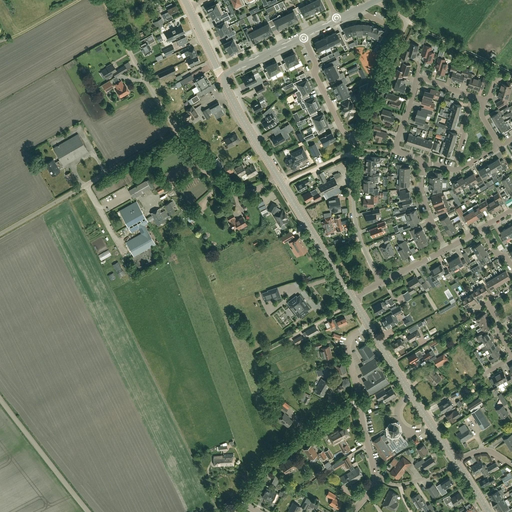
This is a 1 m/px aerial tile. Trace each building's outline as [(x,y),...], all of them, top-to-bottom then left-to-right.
[(231,0),(236,9),(245,5),(242,0),(231,0)] [(316,0),(315,1),(319,9),(319,10),(324,8),(320,0),(316,0)] [(314,12),(319,9),(315,1),(310,3),(314,12)] [(166,6),(169,12),(161,15),(163,20),(167,18),(168,21),(172,18),(171,15),(171,16),(170,14),(179,10),(176,4),(172,6),(171,3),(166,6)] [(221,8),(218,3),(206,9),(209,13),(210,13),(221,8)] [(309,14),(314,12),(310,3),(305,6),(309,14)] [(309,14),(305,6),(300,8),(299,6),(296,7),(299,13),(302,12),(304,17),(309,14)] [(210,13),(212,19),(214,18),(219,15),(221,19),(229,15),(227,11),(225,12),(224,10),(222,11),(221,8),(210,13)] [(293,11),(289,14),(293,22),(298,20),(295,15),(298,14),(295,8),(292,9),(293,11)] [(288,25),(293,22),(289,14),(284,16),(288,25)] [(217,29),(218,31),(229,26),(226,21),(230,19),(229,15),(221,19),(223,22),(216,26),(216,27),(215,27),(216,30),(217,29)] [(288,25),(284,16),(281,17),(280,15),(277,16),(278,16),(283,27),(288,25)] [(278,30),(283,27),(278,16),(270,20),(273,26),(276,25),(278,30)] [(156,27),(163,24),(160,19),(156,21),(153,23),(156,27)] [(270,27),(273,26),(270,20),(267,22),(268,24),(263,26),(268,35),(273,32),(270,27)] [(357,25),(350,26),(353,36),(358,35),(357,25)] [(377,27),(371,25),(372,25),(371,26),(370,25),(369,34),(374,36),(377,27)] [(185,33),(182,26),(175,29),(172,30),(172,31),(165,34),(167,38),(168,40),(172,38),(185,33)] [(228,37),(232,35),(236,34),(234,30),(229,32),(227,27),(229,26),(218,31),(221,36),(226,34),(228,37)] [(263,26),(259,29),(263,37),(268,35),(263,26)] [(345,33),(343,35),(345,40),(348,39),(348,38),(353,36),(350,26),(343,29),(345,33)] [(377,27),(374,36),(373,38),(377,40),(380,42),(383,36),(380,34),(383,30),(382,30),(382,29),(382,30),(382,29),(377,27)] [(247,28),(243,30),(248,42),(252,40),(253,42),(258,40),(257,40),(258,39),(254,31),(251,32),(251,31),(249,31),(248,31),(247,28)] [(258,39),(263,37),(259,29),(254,31),(258,39)] [(340,43),(342,46),(345,45),(342,38),(339,39),(337,36),(336,33),(331,35),(334,43),(337,42),(340,43)] [(145,42),(139,45),(145,56),(152,52),(147,41),(153,38),(152,35),(144,39),(145,42)] [(227,49),(237,44),(234,39),(232,35),(228,37),(230,41),(227,42),(223,44),(226,49),(227,48),(227,49)] [(328,36),(325,37),(330,48),(335,45),(334,43),(331,35),(328,36)] [(185,37),(177,41),(179,46),(182,45),(182,47),(185,46),(184,44),(188,42),(185,37)] [(323,39),(320,40),(324,49),(325,50),(330,48),(325,37),(323,39)] [(318,52),(324,49),(320,40),(315,43),(316,46),(315,46),(318,52)] [(415,57),(419,45),(411,43),(411,44),(410,44),(409,46),(410,47),(409,50),(404,49),(402,57),(409,59),(410,55),(415,57)] [(227,49),(229,54),(239,49),(237,44),(227,49)] [(425,56),(424,60),(431,62),(434,53),(431,52),(432,47),(425,45),(421,55),(425,56)] [(165,55),(175,50),(173,46),(163,50),(165,55)] [(191,58),(197,56),(197,55),(194,47),(187,50),(187,51),(181,54),(183,58),(190,55),(191,58)] [(294,66),(299,63),(294,53),(294,54),(293,53),(291,54),(291,55),(289,56),(294,66)] [(191,58),(187,60),(190,66),(200,62),(197,56),(191,58)] [(289,56),(284,59),(286,63),(283,65),(286,71),(289,69),(289,68),(294,66),(289,56)] [(444,74),(448,64),(444,63),(445,59),(439,57),(436,68),(439,69),(438,72),(444,74)] [(326,75),(338,69),(336,65),(339,64),(336,60),(329,63),(330,66),(323,69),(323,70),(324,70),(323,71),(325,74),(326,74),(326,75)] [(271,65),(276,74),(281,72),(282,73),(285,71),(282,66),(279,67),(276,62),(275,62),(273,63),(273,64),(271,65)] [(407,76),(411,65),(404,63),(401,71),(398,69),(396,75),(402,77),(403,74),(407,76)] [(115,77),(120,74),(127,70),(125,65),(118,70),(116,71),(112,64),(102,71),(107,79),(112,76),(111,74),(113,73),(115,77)] [(457,81),(459,72),(460,70),(457,69),(458,66),(452,64),(450,71),(453,72),(451,79),(457,81)] [(271,65),(266,67),(268,72),(265,74),(268,79),(271,78),(271,77),(276,74),(271,65)] [(173,67),(158,74),(161,79),(176,72),(173,67)] [(469,73),(470,70),(465,68),(464,71),(463,70),(463,71),(460,70),(459,72),(457,81),(462,83),(465,75),(468,76),(469,73)] [(345,77),(343,72),(340,74),(338,69),(326,75),(327,76),(326,77),(328,80),(329,80),(329,81),(336,77),(338,80),(338,81),(345,77)] [(474,88),(477,79),(474,78),(475,74),(469,73),(468,76),(467,79),(470,80),(468,87),(474,88)] [(196,87),(192,89),(194,93),(201,90),(201,91),(210,86),(211,85),(210,85),(208,81),(206,78),(204,75),(204,74),(203,74),(195,80),(196,82),(194,83),(196,87)] [(246,86),(253,82),(255,86),(263,82),(260,76),(256,78),(254,75),(249,78),(248,76),(242,79),(246,86)] [(338,81),(338,80),(336,81),(338,84),(332,87),(332,88),(331,88),(333,91),(334,91),(335,93),(347,87),(345,84),(347,82),(345,77),(338,81)] [(479,90),(482,83),(485,84),(487,78),(483,77),(483,78),(481,78),(480,80),(477,79),(474,88),(479,90)] [(403,84),(405,80),(399,78),(397,83),(396,82),(394,89),(404,92),(405,89),(406,89),(406,87),(406,86),(406,85),(403,84)] [(106,92),(114,87),(110,80),(102,85),(106,92)] [(310,85),(308,82),(307,82),(306,80),(301,82),(300,80),(293,83),(295,86),(296,86),(298,91),(299,90),(310,85)] [(124,86),(121,81),(115,84),(118,90),(116,90),(120,97),(129,92),(125,85),(124,86)] [(506,84),(502,83),(500,90),(510,93),(511,93),(511,82),(508,81),(507,83),(506,84)] [(257,93),(265,89),(262,84),(254,88),(257,93)] [(299,90),(302,95),(301,96),(302,99),(308,96),(306,93),(311,91),(310,89),(311,88),(310,85),(299,90)] [(343,96),(345,99),(353,95),(351,89),(348,91),(347,87),(335,93),(336,95),(335,96),(337,99),(338,98),(338,99),(343,96)] [(438,98),(440,92),(431,89),(430,92),(427,91),(428,90),(424,89),(423,93),(424,94),(423,97),(432,100),(433,97),(438,98)] [(506,104),(508,100),(511,101),(511,99),(511,93),(500,90),(498,97),(502,98),(502,99),(502,100),(496,103),(499,108),(506,104)] [(396,95),(387,92),(385,99),(391,101),(389,105),(399,108),(402,101),(399,100),(400,97),(396,95)] [(199,99),(197,95),(191,98),(193,103),(199,99)] [(308,97),(301,100),(303,103),(304,103),(306,108),(318,102),(317,102),(316,99),(315,99),(314,97),(309,99),(308,97)] [(435,103),(432,102),(432,100),(423,97),(421,103),(424,104),(423,108),(426,108),(427,108),(433,110),(435,103)] [(266,105),(264,101),(260,103),(260,102),(252,106),(254,109),(253,110),(254,112),(255,111),(255,112),(263,108),(263,107),(266,105)] [(352,112),(355,111),(352,104),(350,105),(348,101),(343,104),(344,108),(342,109),(345,116),(346,115),(348,118),(354,116),(352,112)] [(224,113),(218,102),(210,107),(209,107),(206,109),(202,111),(206,119),(210,117),(208,113),(211,112),(212,114),(213,114),(216,118),(224,113)] [(306,108),(310,116),(316,113),(315,110),(319,108),(318,106),(319,105),(318,102),(306,108)] [(451,109),(460,111),(462,106),(453,103),(451,109)] [(494,122),(502,117),(501,115),(502,114),(502,113),(502,112),(508,107),(506,104),(499,108),(501,111),(493,115),(491,117),(494,122)] [(192,120),(198,116),(192,106),(185,111),(187,113),(182,116),(185,121),(190,117),(192,120)] [(431,116),(433,110),(427,108),(426,108),(426,111),(418,109),(416,116),(426,119),(427,115),(431,116)] [(393,123),(395,116),(391,115),(392,112),(383,109),(381,115),(384,116),(383,120),(393,123)] [(459,117),(460,111),(451,109),(450,114),(459,117)] [(273,119),(277,117),(273,110),(272,111),(270,112),(270,114),(265,117),(267,120),(262,123),(266,129),(271,126),(272,127),(275,125),(275,124),(276,123),(275,123),(273,119)] [(459,117),(450,114),(447,113),(446,116),(449,117),(448,120),(457,122),(459,117)] [(323,115),(322,114),(317,117),(316,114),(310,117),(314,125),(325,120),(324,118),(325,118),(324,114),(323,115)] [(425,122),(426,119),(416,116),(414,122),(419,123),(418,126),(428,130),(429,126),(427,126),(428,123),(425,122)] [(445,128),(446,125),(438,122),(440,117),(438,116),(436,122),(435,125),(445,128)] [(497,126),(505,122),(502,117),(494,122),(497,126)] [(327,121),(326,122),(325,120),(314,125),(318,134),(324,131),(323,128),(328,126),(328,125),(327,121)] [(457,122),(448,120),(446,125),(455,128),(457,122)] [(505,122),(497,126),(500,132),(506,128),(508,130),(511,127),(509,123),(506,124),(505,122)] [(285,139),(282,136),(292,130),(289,124),(278,131),(280,134),(272,139),(272,140),(271,140),(274,144),(274,143),(275,145),(280,142),(280,143),(284,141),(284,140),(285,139)] [(376,137),(375,141),(381,143),(382,139),(385,140),(388,133),(380,131),(381,127),(375,125),(373,129),(377,130),(375,137),(376,137)] [(447,137),(456,139),(458,134),(449,131),(447,137)] [(229,147),(240,140),(236,133),(224,139),(229,147)] [(320,138),(324,146),(329,144),(328,143),(335,140),(332,133),(327,135),(327,134),(324,136),(320,138)] [(412,145),(415,136),(413,135),(413,134),(409,133),(409,134),(406,143),(412,145)] [(64,166),(88,151),(78,134),(53,148),(60,160),(55,163),(53,159),(46,163),(49,169),(49,170),(52,176),(60,171),(58,168),(63,165),(64,166)] [(418,146),(421,136),(418,135),(417,137),(415,136),(412,145),(418,146)] [(424,148),(426,139),(424,139),(424,137),(421,136),(418,146),(424,148)] [(454,145),(456,139),(447,137),(446,142),(454,145)] [(426,139),(424,148),(430,150),(432,141),(433,140),(429,139),(429,140),(426,139)] [(454,145),(446,142),(444,142),(442,147),(444,147),(453,150),(454,145)] [(314,157),(320,154),(315,144),(309,147),(314,157)] [(451,156),(453,150),(444,147),(443,150),(442,150),(441,153),(451,156)] [(288,158),(286,159),(285,162),(287,165),(289,166),(290,166),(291,168),(293,169),(295,168),(296,166),(295,165),(298,164),(298,162),(307,158),(302,148),(293,152),(291,153),(293,157),(289,159),(288,158)] [(370,159),(367,159),(367,165),(376,166),(376,162),(379,162),(379,160),(380,160),(380,157),(373,156),(373,157),(370,156),(370,159)] [(217,158),(212,162),(217,170),(219,169),(222,167),(223,166),(217,158)] [(501,167),(502,170),(507,167),(503,160),(501,161),(499,158),(496,160),(495,160),(493,161),(498,169),(501,167)] [(496,170),(498,169),(493,161),(492,161),(492,163),(489,164),(495,174),(497,173),(496,170)] [(400,173),(410,173),(410,167),(404,167),(404,164),(397,164),(397,167),(401,167),(400,173)] [(496,177),(495,174),(489,164),(486,166),(485,166),(484,166),(488,175),(491,173),(493,176),(492,176),(494,178),(496,177)] [(230,165),(220,171),(222,174),(232,169),(230,165)] [(245,170),(242,165),(235,168),(239,177),(246,173),(249,178),(258,173),(253,165),(245,170)] [(376,166),(367,165),(366,171),(370,172),(369,176),(372,176),(378,176),(379,176),(379,173),(375,172),(376,166)] [(486,176),(488,175),(484,166),(482,167),(482,168),(482,169),(479,170),(485,180),(487,179),(486,176)] [(322,184),(327,181),(322,172),(317,174),(322,184)] [(442,176),(442,173),(436,172),(436,176),(430,176),(430,181),(440,182),(440,176),(442,176)] [(469,176),(473,184),(476,182),(478,185),(483,182),(480,176),(477,178),(474,173),(469,176)] [(374,185),(374,181),(378,181),(378,176),(372,176),(369,176),(367,176),(367,179),(364,179),(364,185),(374,185)] [(469,187),(473,184),(469,176),(464,179),(463,177),(469,187)] [(505,186),(511,181),(511,180),(509,176),(502,181),(505,186)] [(468,187),(469,187),(463,177),(458,180),(462,188),(467,185),(468,187)] [(322,194),(338,186),(334,178),(318,186),(322,194)] [(309,182),(308,179),(303,181),(296,185),(299,191),(307,187),(305,184),(309,182)] [(410,185),(410,179),(400,179),(400,184),(397,184),(396,187),(403,188),(403,185),(410,185)] [(146,180),(133,188),(138,196),(151,188),(146,180)] [(458,180),(457,181),(456,180),(454,182),(453,183),(456,188),(453,189),(456,195),(461,192),(460,189),(462,188),(458,180)] [(440,182),(430,181),(430,188),(436,188),(436,192),(441,192),(442,192),(442,182),(440,182)] [(372,194),(378,194),(378,188),(375,188),(375,185),(374,185),(364,185),(364,191),(372,191),(372,194)] [(321,197),(316,188),(310,192),(310,191),(302,196),(306,202),(313,198),(315,201),(321,197)] [(402,200),(412,197),(411,197),(409,192),(406,192),(406,189),(400,191),(402,200)] [(435,205),(444,202),(447,201),(445,195),(444,193),(432,197),(435,205)] [(492,201),(497,210),(503,207),(499,201),(503,199),(499,193),(494,195),(496,199),(492,201)] [(378,194),(372,194),(371,194),(371,198),(364,198),(364,206),(365,206),(365,207),(366,208),(369,208),(370,207),(369,206),(374,206),(374,201),(378,201),(378,194)] [(333,198),(328,199),(330,209),(331,209),(331,212),(338,211),(338,208),(340,208),(339,200),(339,197),(333,198)] [(412,197),(402,200),(403,200),(404,204),(400,204),(401,209),(407,208),(406,205),(413,203),(412,197)] [(486,200),(481,203),(485,209),(485,210),(488,208),(492,213),(497,210),(492,201),(488,204),(486,200)] [(146,218),(137,201),(119,211),(131,232),(139,228),(142,233),(126,242),(134,256),(155,244),(148,230),(144,225),(149,223),(148,222),(154,219),(157,226),(166,221),(159,208),(150,213),(152,215),(146,218)] [(170,215),(175,212),(172,206),(175,205),(172,201),(165,205),(170,215)] [(444,202),(435,205),(439,214),(447,211),(447,210),(450,209),(448,204),(445,205),(444,202)] [(274,212),(276,214),(274,216),(280,226),(288,221),(286,218),(287,217),(285,213),(284,214),(282,211),(281,211),(280,209),(276,207),(277,206),(272,203),(268,210),(271,212),(272,211),(274,212)] [(479,203),(473,207),(474,210),(479,217),(484,214),(482,211),(485,209),(481,203),(479,204),(479,203)] [(464,214),(460,206),(456,209),(460,217),(464,214)] [(199,208),(186,218),(190,223),(192,221),(202,213),(199,208)] [(367,222),(378,220),(376,214),(380,213),(379,208),(372,210),(373,213),(366,215),(367,222)] [(406,219),(418,215),(417,213),(418,213),(417,210),(407,213),(408,215),(405,216),(406,219)] [(474,220),(479,217),(474,210),(470,213),(474,220)] [(230,214),(229,212),(226,214),(230,221),(231,223),(229,224),(232,229),(237,227),(238,229),(241,228),(247,225),(243,217),(236,221),(235,218),(232,213),(230,214)] [(474,220),(470,213),(465,215),(469,223),(474,220)] [(418,215),(406,219),(408,224),(411,223),(411,224),(421,221),(420,217),(419,218),(418,215)] [(334,226),(332,216),(326,217),(327,220),(322,222),(323,226),(324,226),(324,228),(334,226)] [(444,224),(451,220),(448,216),(441,220),(444,224)] [(447,229),(454,225),(452,222),(455,221),(454,218),(451,220),(444,224),(447,229)] [(373,237),(384,233),(382,227),(387,226),(385,221),(378,223),(379,226),(370,229),(373,237)] [(454,225),(447,229),(450,234),(457,230),(454,225)] [(334,226),(324,228),(325,234),(330,233),(330,234),(334,233),(334,231),(336,230),(334,226)] [(417,238),(425,234),(423,229),(417,231),(416,228),(410,231),(413,237),(416,235),(417,238)] [(506,240),(510,237),(506,229),(501,232),(503,236),(501,237),(504,243),(507,241),(506,240)] [(285,242),(292,238),(294,237),(291,232),(289,233),(281,238),(282,240),(284,243),(285,242)] [(396,234),(400,243),(405,240),(400,232),(396,234)] [(425,234),(417,238),(419,241),(416,242),(419,248),(424,246),(423,242),(428,239),(425,234)] [(306,249),(299,238),(290,243),(293,248),(295,247),(299,253),(306,249)] [(405,240),(401,242),(399,243),(402,249),(399,250),(403,258),(404,258),(405,258),(407,257),(407,256),(409,255),(407,250),(409,249),(405,240)] [(385,259),(395,254),(390,242),(380,247),(385,259)] [(476,253),(484,248),(481,243),(476,246),(475,245),(470,247),(473,251),(474,250),(476,253)] [(479,258),(487,253),(484,248),(476,253),(479,258)] [(487,253),(479,258),(480,260),(477,261),(479,264),(478,264),(480,268),(488,263),(486,261),(490,259),(487,253)] [(454,259),(459,267),(464,264),(465,266),(468,264),(464,259),(462,260),(459,256),(454,259)] [(454,270),(459,267),(454,259),(449,262),(451,266),(448,268),(452,274),(455,272),(454,270)] [(441,275),(444,273),(446,277),(451,274),(448,269),(445,270),(441,264),(436,267),(441,275)] [(432,278),(436,286),(441,283),(438,277),(441,275),(436,267),(431,270),(434,275),(431,277),(432,278)] [(501,273),(506,281),(511,278),(506,270),(503,272),(501,267),(498,269),(501,273)] [(506,281),(501,273),(498,274),(496,270),(493,272),(496,276),(501,283),(506,281)] [(501,283),(496,276),(493,277),(491,273),(489,274),(491,279),(496,286),(501,283)] [(496,286),(491,279),(488,280),(486,276),(484,277),(491,289),(496,286)] [(411,294),(416,291),(414,287),(421,283),(417,277),(408,282),(410,285),(407,286),(411,294)] [(488,294),(490,293),(484,284),(481,286),(479,281),(476,283),(479,287),(484,295),(487,293),(488,294)] [(479,287),(476,288),(474,284),(471,286),(475,291),(478,297),(478,298),(481,296),(482,297),(485,296),(484,295),(479,287)] [(264,302),(280,297),(277,287),(268,290),(268,291),(262,293),(264,302)] [(478,297),(475,291),(469,295),(466,290),(464,292),(467,296),(472,304),(474,302),(475,304),(477,302),(475,298),(478,297)] [(467,296),(464,298),(461,293),(459,295),(466,307),(469,305),(470,307),(472,305),(472,304),(467,296)] [(287,304),(298,318),(300,316),(300,317),(307,311),(310,308),(300,295),(296,297),(296,296),(289,302),(289,303),(287,304)] [(387,303),(386,300),(373,307),(374,307),(373,308),(374,311),(375,310),(377,314),(385,309),(383,306),(387,303)] [(400,306),(392,311),(393,314),(395,316),(403,311),(400,306)] [(479,324),(487,319),(485,316),(487,315),(485,313),(481,316),(480,313),(474,316),(478,322),(473,324),(475,327),(479,324)] [(388,318),(382,322),(385,329),(391,326),(391,327),(396,324),(392,317),(395,316),(393,314),(387,317),(388,318)] [(332,319),(328,321),(328,322),(331,327),(331,328),(335,327),(336,329),(340,327),(339,326),(347,323),(344,317),(337,320),(336,319),(333,320),(332,319)] [(487,319),(479,324),(481,327),(476,330),(478,332),(482,329),(484,332),(489,328),(488,326),(490,324),(488,322),(490,321),(488,318),(487,319)] [(309,337),(318,332),(315,326),(306,331),(302,333),(304,336),(307,334),(309,337)] [(416,339),(421,336),(418,330),(407,336),(410,342),(415,339),(416,339)] [(483,342),(492,337),(491,335),(490,336),(488,332),(483,335),(482,333),(475,336),(477,339),(479,342),(482,340),(483,342)] [(296,345),(299,343),(304,340),(301,335),(293,340),(296,345)] [(492,337),(483,342),(485,346),(482,347),(483,349),(494,343),(492,340),(493,339),(492,337)] [(400,339),(391,344),(396,352),(405,346),(403,344),(405,343),(404,340),(402,342),(400,339)] [(489,353),(498,347),(497,345),(496,346),(494,343),(483,349),(484,351),(487,350),(489,353)] [(390,382),(375,358),(376,358),(373,354),(374,354),(368,344),(358,350),(364,360),(365,359),(367,363),(360,367),(368,379),(364,381),(372,394),(390,382)] [(324,358),(332,356),(329,346),(322,348),(322,350),(320,351),(322,358),(324,358)] [(498,347),(489,353),(492,358),(490,360),(491,362),(497,358),(496,356),(500,353),(498,350),(500,350),(498,347)] [(416,352),(408,357),(412,363),(419,358),(423,356),(426,354),(423,351),(421,352),(420,350),(416,353),(416,352)] [(426,354),(423,356),(426,360),(430,357),(434,355),(431,350),(426,354)] [(446,358),(444,355),(434,360),(438,367),(449,360),(447,358),(446,358)] [(343,362),(333,365),(337,375),(347,371),(343,362)] [(320,370),(315,370),(318,376),(325,373),(326,378),(337,374),(333,365),(320,370)] [(434,386),(441,379),(432,369),(425,376),(434,386)] [(497,374),(502,383),(508,380),(510,382),(511,380),(511,379),(509,375),(506,377),(503,370),(497,374)] [(497,386),(502,383),(497,374),(492,377),(495,383),(492,385),(496,390),(499,388),(497,386)] [(323,397),(330,383),(321,379),(314,392),(323,397)] [(396,395),(392,388),(386,392),(384,389),(376,394),(379,400),(382,399),(385,397),(387,401),(396,395)] [(504,405),(507,403),(501,393),(497,395),(504,405)] [(470,410),(482,402),(479,398),(467,406),(470,410)] [(280,402),(278,400),(274,406),(275,407),(278,409),(279,407),(285,413),(288,409),(287,408),(282,404),(281,404),(282,403),(280,402)] [(448,411),(451,409),(450,408),(453,406),(449,400),(439,407),(443,412),(447,410),(448,411)] [(502,418),(508,414),(503,406),(497,410),(502,418)] [(483,430),(491,425),(480,407),(472,412),(483,430)] [(460,414),(457,410),(455,411),(453,412),(446,416),(448,418),(447,419),(450,422),(457,418),(456,417),(460,414)] [(287,426),(292,420),(287,416),(288,416),(284,412),(279,419),(287,426)] [(395,449),(397,451),(409,444),(405,439),(399,430),(399,427),(396,424),(392,425),(390,428),(390,430),(385,433),(390,441),(389,441),(390,441),(388,442),(392,449),(394,447),(395,449)] [(350,450),(345,439),(350,437),(344,425),(327,434),(333,446),(342,441),(345,445),(342,447),(345,453),(350,450)] [(462,442),(473,436),(468,427),(457,434),(462,442)] [(390,441),(385,433),(385,434),(382,437),(381,436),(373,442),(378,449),(377,450),(384,460),(394,454),(393,453),(395,452),(393,450),(395,449),(394,447),(392,449),(388,442),(390,441),(389,441),(390,441)] [(317,454),(311,445),(304,450),(310,460),(315,456),(317,459),(321,457),(323,459),(327,457),(322,450),(317,454)] [(422,455),(428,451),(424,445),(418,449),(422,455)] [(223,461),(223,465),(224,465),(224,466),(234,466),(233,454),(224,455),(223,455),(224,458),(224,461),(223,461)] [(214,466),(223,465),(223,461),(224,461),(224,458),(223,455),(213,456),(214,466)] [(331,465),(332,465),(334,469),(344,463),(347,468),(352,465),(347,457),(342,460),(341,459),(334,463),(331,465)] [(409,466),(411,463),(403,457),(390,473),(398,479),(406,470),(405,469),(408,465),(409,466)] [(436,463),(432,457),(425,461),(423,458),(416,462),(414,465),(416,468),(423,464),(426,469),(436,463)] [(284,464),(280,466),(283,471),(284,471),(286,474),(296,468),(296,467),(293,463),(291,459),(286,462),(287,463),(284,465),(284,464)] [(479,462),(480,464),(479,465),(481,469),(482,471),(485,476),(499,467),(496,462),(487,467),(485,464),(484,465),(481,461),(479,462)] [(476,475),(482,471),(481,469),(479,465),(480,464),(479,462),(471,467),(476,475)] [(346,487),(364,477),(358,467),(340,478),(346,487)] [(511,478),(511,475),(510,472),(506,474),(507,475),(502,478),(504,483),(511,478)] [(489,480),(487,477),(480,482),(483,487),(490,482),(491,483),(495,481),(493,478),(489,480)] [(441,492),(453,484),(449,478),(441,483),(443,486),(439,488),(441,492)] [(433,497),(440,493),(434,484),(427,488),(433,497)] [(272,502),(276,494),(266,488),(262,497),(272,502)] [(493,500),(501,495),(498,490),(496,491),(495,489),(491,491),(492,494),(489,496),(490,499),(491,498),(493,500)] [(338,509),(342,503),(334,498),(336,495),(329,491),(326,496),(332,499),(329,504),(338,509)] [(395,511),(398,505),(394,503),(398,495),(389,491),(382,505),(395,511)] [(464,500),(459,492),(451,498),(449,495),(444,498),(446,504),(452,500),(456,505),(464,500)] [(423,500),(419,494),(412,498),(418,508),(422,506),(424,510),(428,507),(431,511),(434,509),(430,503),(427,505),(424,499),(423,500)] [(495,506),(496,506),(504,501),(502,497),(503,497),(503,495),(503,494),(501,495),(493,500),(492,501),(495,506)] [(309,504),(311,500),(306,498),(304,502),(301,507),(305,509),(308,504),(309,504)] [(504,501),(496,506),(497,508),(496,509),(498,511),(502,509),(503,510),(504,511),(510,509),(508,505),(507,506),(504,501)] [(297,511),(300,507),(293,503),(288,511),(297,511)]
